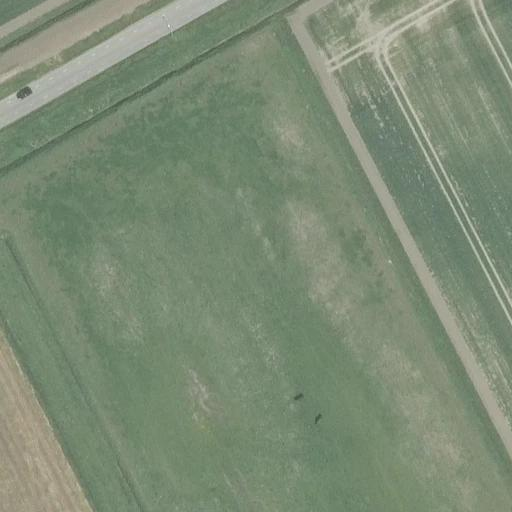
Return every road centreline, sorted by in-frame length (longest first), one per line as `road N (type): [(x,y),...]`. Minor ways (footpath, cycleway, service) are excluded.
road 1 (track): [(0,278),(118,511)]
road 2 (tertiary): [(0,116),(203,0)]
